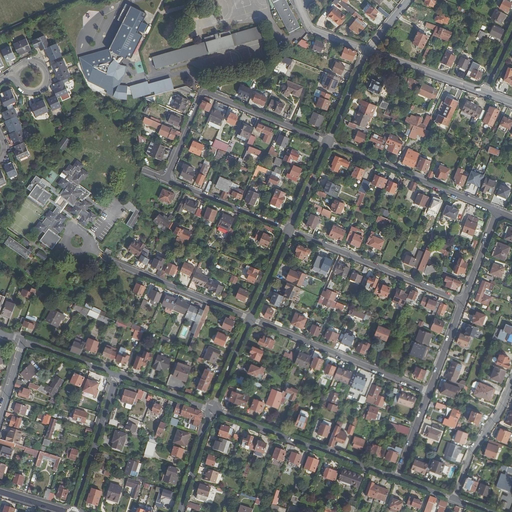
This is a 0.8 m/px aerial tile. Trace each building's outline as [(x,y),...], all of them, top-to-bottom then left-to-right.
[(300,28),(285,0),(271,0),(289,33),(300,28)] [(335,0),(352,14),(355,11),(346,4),(342,0),(335,0)] [(508,12),(511,1),(511,0),(503,0),(500,8),(508,12)] [(147,14),(131,6),(109,50),(124,57),(126,58),(127,56),(131,58),(142,36),(138,34),(139,31),(144,33),(148,25),(143,23),(147,14)] [(365,12),(373,19),(376,15),(375,14),(377,12),(371,6),(365,12)] [(378,10),(388,18),(390,15),(380,7),(378,10)] [(335,8),(327,17),(333,21),(333,20),(339,25),(346,17),(335,8)] [(501,23),(506,14),(497,10),(492,19),(501,23)] [(352,14),(351,15),(357,20),(350,28),(353,32),(355,30),(357,32),(359,32),(362,29),(363,30),(367,25),(361,20),(364,18),(355,11),(352,14)] [(447,24),(449,17),(444,15),(443,18),(437,16),(435,21),(442,24),(442,22),(447,24)] [(500,38),(504,29),(494,24),(490,34),(500,38)] [(206,42),(153,58),(156,69),(266,37),(263,26),(231,35),(230,30),(205,38),(206,42)] [(445,30),(445,29),(437,26),(435,30),(435,32),(438,33),(438,34),(443,36),(444,35),(449,37),(451,32),(445,30)] [(413,43),(423,48),(428,37),(422,34),(423,32),(420,31),(419,32),(418,32),(413,43)] [(44,35),(31,41),(35,51),(40,49),(41,50),(44,49),(49,47),(44,35)] [(25,39),(13,45),(18,56),(30,51),(25,39)] [(302,39),(298,45),(308,49),(309,45),(306,43),(307,41),(302,39)] [(313,50),(321,53),(324,44),(316,41),(313,50)] [(56,44),(49,47),(44,49),(49,61),(62,56),(56,44)] [(426,49),(422,58),(426,59),(432,47),(428,45),(426,49)] [(9,47),(1,51),(6,62),(14,58),(9,47)] [(356,51),(345,47),(341,57),(352,61),(356,51)] [(107,49),(79,57),(82,70),(88,81),(107,90),(106,93),(117,99),(127,100),(128,86),(120,85),(129,67),(120,65),(124,57),(109,50),(107,49)] [(451,66),(455,56),(446,52),(441,62),(451,66)] [(467,72),(473,62),(473,61),(467,57),(466,59),(461,57),(457,65),(465,69),(464,71),(467,72)] [(58,72),(69,67),(66,59),(54,64),(58,72)] [(467,72),(467,74),(479,79),(483,73),(478,71),(480,65),(473,62),(467,72)] [(341,75),(345,67),(336,63),(335,63),(333,67),(334,67),(333,71),(341,75)] [(73,76),(69,67),(58,72),(62,81),(65,79),(73,76)] [(340,78),(327,73),(324,80),(326,80),(326,82),(327,82),(325,88),(334,92),(340,78)] [(151,92),(154,91),(155,94),(174,89),(171,78),(148,84),(151,92)] [(414,91),(418,82),(409,78),(405,87),(414,91)] [(65,79),(62,81),(54,84),(56,88),(53,90),(56,97),(70,90),(65,79)] [(281,93),(287,80),(284,79),(278,92),(281,93)] [(379,95),(384,84),(373,79),(368,89),(379,95)] [(303,87),(287,80),(281,93),(280,95),(287,98),(289,93),(298,97),(303,87)] [(133,98),(151,93),(151,92),(148,84),(148,82),(130,86),(133,98)] [(426,84),(423,82),(418,93),(431,99),(434,100),(437,92),(435,91),(436,90),(431,88),(426,85),(426,84)] [(237,94),(248,97),(251,86),(240,83),(237,94)] [(186,87),(178,88),(179,90),(189,95),(192,89),(186,87)] [(16,102),(10,90),(2,93),(4,97),(1,98),(4,107),(16,102)] [(331,95),(323,92),(317,106),(328,110),(331,102),(329,101),(331,95)] [(253,101),(263,106),(266,98),(256,94),(255,95),(254,94),(252,100),(253,101)] [(188,104),(189,101),(178,96),(173,108),(185,113),(189,104),(188,104)] [(273,96),(271,100),(284,105),(285,102),(278,98),(273,96)] [(447,126),(459,101),(447,96),(444,103),(447,105),(442,115),(438,114),(435,120),(447,126)] [(61,108),(56,97),(48,100),(53,112),(61,108)] [(211,99),(205,97),(200,108),(209,112),(212,105),(209,104),(211,99)] [(284,105),(271,100),(269,107),(273,109),(273,110),(277,112),(278,109),(282,110),(284,105)] [(375,106),(360,100),(358,103),(362,105),(359,112),(370,117),(371,117),(375,106)] [(379,106),(386,109),(389,102),(382,100),(379,106)] [(477,108),(478,106),(466,100),(459,116),(471,122),(470,124),(475,126),(482,110),(477,108)] [(37,118),(48,113),(43,101),(32,107),(37,118)] [(492,124),(498,111),(490,107),(483,120),(492,124)] [(6,122),(16,117),(18,116),(14,108),(2,113),(6,122)] [(214,109),(208,120),(221,126),(226,116),(217,112),(218,111),(214,109)] [(400,115),(386,110),(384,114),(395,119),(398,120),(400,115)] [(359,112),(356,111),(355,115),(356,115),(353,123),(357,125),(364,128),(367,121),(369,121),(370,117),(359,112)] [(324,116),(315,112),(310,123),(320,127),(324,116)] [(227,122),(235,125),(238,117),(236,116),(236,115),(231,113),(227,122)] [(170,123),(177,127),(180,119),(177,117),(178,116),(176,115),(175,117),(173,116),(170,123)] [(407,117),(404,122),(409,123),(413,125),(422,128),(425,129),(431,116),(428,115),(423,124),(420,123),(423,118),(417,116),(417,118),(411,116),(409,118),(407,117)] [(10,135),(20,130),(21,129),(16,117),(6,122),(5,122),(10,135)] [(182,133),(145,117),(143,122),(156,128),(157,127),(161,129),(159,134),(173,140),(176,134),(181,136),(182,133)] [(509,133),(511,125),(511,122),(503,118),(498,128),(509,133)] [(263,139),(267,141),(270,136),(272,137),(272,135),(271,134),(272,130),(259,124),(256,130),(265,134),(263,139)] [(252,135),(254,128),(250,126),(249,128),(242,125),(238,133),(250,138),(252,135)] [(422,128),(413,125),(412,128),(409,137),(415,139),(417,134),(419,135),(422,128)] [(354,140),(364,144),(370,130),(365,128),(363,133),(358,131),(354,140)] [(419,135),(426,138),(426,136),(429,131),(425,129),(422,128),(419,135)] [(23,143),(26,142),(20,130),(10,135),(9,135),(14,147),(23,143)] [(386,141),(388,137),(374,132),(373,136),(372,135),(370,139),(377,142),(376,146),(383,149),(386,141)] [(397,137),(389,134),(388,137),(386,141),(391,143),(388,150),(396,154),(399,147),(400,147),(402,143),(398,141),(397,137)] [(70,139),(65,135),(58,145),(63,149),(70,139)] [(256,137),(252,135),(250,138),(247,145),(250,146),(252,147),(256,137)] [(277,144),(285,147),(289,138),(280,135),(277,144)] [(215,148),(219,150),(226,153),(229,146),(215,140),(212,147),(215,148)] [(200,155),(203,146),(194,142),(190,151),(200,155)] [(30,157),(23,143),(14,147),(17,152),(14,153),(18,162),(30,157)] [(165,147),(155,143),(154,146),(151,144),(147,154),(161,160),(164,152),(163,151),(165,147)] [(252,147),(250,146),(248,151),(255,154),(255,153),(259,155),(261,151),(252,147)] [(486,151),(498,156),(500,151),(488,146),(487,148),(486,151)] [(268,154),(277,157),(278,154),(274,152),(275,148),(272,147),(268,154)] [(284,160),(291,163),(294,159),(299,161),(300,161),(302,156),(301,155),(296,153),(296,151),(292,149),(291,150),(288,149),(287,152),(290,153),(289,156),(286,155),(284,160)] [(414,165),(419,154),(408,149),(403,162),(414,167),(414,165)] [(219,150),(215,158),(218,159),(220,156),(224,158),(226,153),(219,150)] [(422,155),(419,154),(414,165),(417,167),(416,168),(425,172),(430,161),(421,157),(422,155)] [(338,172),(340,166),(341,164),(348,167),(350,162),(336,156),(330,168),(338,172)] [(85,226),(89,220),(92,222),(97,216),(91,211),(89,213),(85,210),(90,204),(84,200),(84,199),(86,197),(90,192),(79,184),(82,179),(84,180),(88,173),(82,169),(81,171),(79,170),(83,165),(77,161),(72,167),(69,164),(65,171),(68,173),(64,179),(62,178),(58,184),(64,189),(65,189),(61,195),(68,200),(75,205),(74,206),(70,211),(77,216),(78,214),(80,216),(82,217),(79,221),(85,226)] [(4,167),(9,179),(18,175),(12,164),(4,167)] [(203,164),(199,174),(200,174),(196,183),(201,185),(209,166),(203,164)] [(184,178),(192,181),(196,173),(192,172),(194,168),(186,165),(184,169),(185,169),(182,176),(184,177),(184,178)] [(286,177),(297,182),(302,169),(291,165),(286,177)] [(446,179),(450,169),(440,165),(435,176),(441,178),(442,176),(446,179)] [(361,179),(364,171),(356,168),(354,173),(353,172),(352,176),(361,179)] [(463,170),(458,168),(454,179),(455,180),(454,182),(463,186),(466,176),(461,174),(463,170)] [(470,170),(464,190),(476,194),(483,174),(470,170)] [(281,175),(274,172),(270,182),(276,185),(281,175)] [(388,180),(374,174),(372,180),(371,182),(370,183),(384,189),(388,180)] [(45,205),(49,199),(52,194),(45,189),(47,185),(49,186),(50,185),(51,184),(45,180),(42,178),(41,179),(36,175),(27,188),(31,192),(28,196),(43,207),(45,205)] [(225,189),(221,198),(226,200),(228,194),(229,194),(231,188),(234,182),(220,177),(217,185),(225,189)] [(362,192),(366,193),(370,183),(371,182),(372,180),(365,177),(359,191),(362,192)] [(486,179),(481,191),(486,192),(487,191),(492,193),(497,183),(486,179)] [(333,193),(337,185),(328,181),(325,189),(331,191),(330,192),(333,193)] [(392,182),(389,181),(386,190),(394,193),(396,190),(395,190),(397,184),(392,182)] [(418,183),(413,181),(409,189),(414,191),(418,183)] [(229,194),(241,200),(243,195),(245,191),(238,189),(240,186),(233,183),(231,188),(229,194)] [(505,200),(510,189),(502,185),(497,197),(505,200)] [(275,188),(271,197),(274,198),(272,203),(280,206),(286,193),(275,188)] [(175,194),(163,189),(160,198),(171,203),(172,200),(173,201),(175,194)] [(254,205),(259,195),(250,191),(245,202),(254,205)] [(362,192),(356,205),(357,206),(360,207),(366,193),(362,192)] [(426,202),(428,196),(419,193),(415,203),(424,207),(426,202)] [(433,198),(430,197),(428,202),(424,212),(428,214),(431,207),(429,206),(430,205),(431,205),(433,198)] [(434,197),(433,198),(431,205),(439,208),(442,200),(434,197)] [(187,200),(183,198),(179,206),(196,213),(200,204),(187,199),(187,200)] [(136,206),(128,199),(124,203),(123,205),(126,208),(129,211),(130,209),(135,212),(127,224),(133,228),(143,212),(136,206)] [(341,213),(345,204),(336,200),(332,209),(341,213)] [(459,211),(455,209),(455,210),(451,209),(452,208),(448,206),(444,215),(456,220),(459,211)] [(46,218),(42,224),(39,222),(35,228),(40,232),(41,232),(42,230),(45,233),(40,240),(52,249),(61,237),(57,234),(59,231),(60,232),(64,226),(62,223),(66,217),(67,218),(69,215),(61,210),(60,209),(57,207),(53,212),(50,210),(45,217),(46,218)] [(213,221),(217,211),(208,207),(204,218),(213,221)] [(324,208),(322,212),(321,214),(329,217),(331,213),(332,212),(324,208)] [(155,221),(159,224),(161,221),(168,227),(171,221),(173,217),(171,215),(168,218),(166,216),(165,217),(161,214),(155,221)] [(229,231),(230,228),(235,218),(224,214),(219,226),(229,231)] [(306,226),(315,230),(320,218),(311,214),(306,226)] [(386,224),(388,219),(384,217),(379,215),(376,220),(386,224)] [(470,216),(468,220),(477,224),(479,219),(470,216)] [(477,224),(468,220),(465,227),(467,228),(470,229),(469,232),(468,233),(474,235),(478,224),(477,224)] [(159,224),(158,225),(165,232),(168,227),(161,221),(159,224)] [(181,236),(181,237),(185,239),(188,240),(191,232),(184,228),(183,229),(178,226),(175,233),(181,236)] [(342,240),(346,232),(333,226),(328,236),(334,238),(335,237),(342,240)] [(364,234),(363,231),(352,227),(347,240),(352,242),(351,244),(360,247),(364,237),(363,236),(364,234)] [(260,243),(268,246),(272,236),(259,231),(256,239),(261,241),(260,243)] [(384,237),(372,231),(366,243),(381,249),(385,239),(384,237)] [(5,244),(9,247),(27,260),(32,253),(19,244),(10,237),(5,244)] [(139,256),(146,245),(135,238),(128,250),(139,256)] [(505,260),(510,247),(497,242),(492,254),(505,260)] [(305,260),(310,249),(299,244),(297,250),(298,251),(296,255),(305,260)] [(450,251),(440,248),(439,251),(444,253),(443,256),(447,258),(450,251)] [(431,251),(429,250),(426,249),(422,261),(419,267),(419,268),(425,271),(426,274),(437,270),(434,263),(430,265),(426,264),(431,251)] [(45,260),(47,256),(39,251),(36,255),(45,260)] [(466,256),(459,253),(458,257),(460,258),(457,265),(466,268),(468,264),(464,262),(466,256)] [(138,260),(146,264),(149,259),(146,257),(147,256),(144,254),(144,256),(141,254),(138,260)] [(318,255),(313,269),(327,275),(333,260),(326,257),(325,258),(318,255)] [(419,267),(422,261),(411,256),(408,255),(405,261),(419,267)] [(152,266),(161,269),(166,259),(159,256),(157,259),(155,258),(152,266)] [(506,264),(496,260),(491,273),(501,277),(506,264)] [(167,261),(161,276),(165,278),(167,272),(174,275),(176,270),(177,270),(178,266),(167,261)] [(184,262),(180,271),(191,275),(195,266),(184,262)] [(349,267),(338,263),(334,272),(345,277),(349,267)] [(466,268),(457,265),(455,272),(453,271),(444,267),(442,270),(455,275),(456,273),(459,274),(460,271),(465,273),(466,268)] [(259,274),(260,271),(250,266),(249,270),(248,272),(250,273),(248,279),(254,282),(258,274),(259,274)] [(299,270),(292,267),(287,279),(300,284),(304,275),(298,273),(299,270)] [(37,274),(29,268),(28,269),(26,271),(34,277),(37,274)] [(197,269),(192,280),(197,282),(196,283),(205,287),(206,286),(209,278),(200,274),(201,270),(197,269)] [(359,282),(362,275),(353,272),(350,279),(359,282)] [(450,287),(454,278),(447,276),(446,278),(445,280),(447,281),(446,285),(450,287)] [(375,287),(379,279),(374,277),(373,279),(369,277),(368,279),(365,278),(362,285),(370,288),(371,285),(375,287)] [(209,278),(206,286),(212,289),(211,291),(221,294),(225,284),(209,278)] [(461,281),(454,278),(450,287),(455,288),(457,285),(459,286),(461,281)] [(491,295),(495,284),(483,280),(475,299),(490,305),(493,296),(491,295)] [(300,288),(287,283),(285,287),(287,288),(284,296),(292,300),(294,301),(297,294),(299,294),(300,291),(299,289),(300,288)] [(383,285),(378,283),(375,291),(380,294),(380,293),(387,296),(391,287),(384,284),(383,285)] [(134,292),(142,295),(146,287),(138,284),(134,292)] [(22,294),(33,298),(36,290),(29,287),(28,291),(23,290),(22,294)] [(89,297),(91,299),(99,289),(96,287),(89,297)] [(402,310),(409,294),(406,293),(401,291),(402,289),(398,287),(393,301),(397,302),(397,307),(402,310)] [(247,297),(249,292),(241,288),(237,298),(245,301),(248,301),(249,298),(247,297)] [(324,294),(323,296),(329,299),(333,300),(336,293),(328,289),(325,295),(324,294)] [(418,291),(418,290),(415,289),(414,290),(413,290),(412,292),(411,291),(408,297),(415,300),(418,292),(418,291)] [(158,302),(162,294),(153,290),(150,298),(158,302)] [(283,296),(274,292),(272,298),(274,299),(272,303),(279,306),(283,296)] [(175,306),(178,299),(167,295),(163,305),(174,309),(174,308),(175,306)] [(323,296),(321,295),(321,296),(321,297),(318,302),(330,307),(332,301),(333,300),(329,299),(323,296)] [(427,298),(423,297),(420,304),(434,310),(438,301),(438,300),(434,299),(433,300),(427,298)] [(186,301),(178,298),(178,299),(175,306),(183,309),(182,311),(187,313),(190,306),(185,304),(186,301)] [(434,310),(433,312),(443,316),(448,305),(438,301),(434,310)] [(2,315),(11,319),(16,305),(7,302),(2,315)] [(73,310),(80,314),(84,307),(78,304),(77,304),(76,303),(73,310)] [(191,305),(190,306),(187,313),(186,316),(200,322),(205,311),(200,309),(200,310),(195,308),(195,307),(191,305)] [(204,323),(211,307),(207,305),(205,311),(200,322),(204,323)] [(84,307),(80,314),(88,317),(89,315),(97,319),(100,313),(92,310),(84,307)] [(269,319),(274,311),(268,307),(264,316),(269,319)] [(364,318),(366,314),(365,313),(351,308),(349,312),(364,318)] [(65,320),(67,316),(53,309),(47,320),(58,326),(62,319),(65,320)] [(488,316),(474,310),(469,321),(484,327),(488,316)] [(100,313),(97,319),(105,322),(107,317),(100,313)] [(302,328),(307,318),(296,313),(292,323),(302,328)] [(234,321),(236,317),(232,315),(230,319),(227,318),(223,328),(231,331),(235,321),(234,321)] [(24,326),(33,329),(36,322),(27,318),(24,326)] [(120,318),(118,321),(128,326),(132,328),(134,324),(120,318)] [(443,325),(444,322),(435,318),(431,327),(442,332),(444,326),(443,325)] [(118,321),(117,321),(117,323),(119,324),(119,326),(126,329),(128,326),(118,321)] [(194,336),(198,338),(204,323),(200,322),(194,336)] [(317,335),(321,328),(313,324),(309,332),(317,335)] [(465,333),(475,337),(479,328),(469,324),(465,333)] [(511,325),(508,324),(506,330),(503,329),(500,337),(505,340),(506,337),(510,339),(509,341),(511,342),(511,325)] [(386,340),(390,331),(379,326),(374,335),(386,340)] [(330,347),(334,348),(340,334),(328,329),(324,337),(333,341),(330,347)] [(344,334),(348,335),(349,332),(342,329),(340,334),(334,348),(337,349),(344,334)] [(415,341),(427,346),(432,334),(420,330),(415,341)] [(228,343),(230,337),(219,332),(215,342),(224,346),(226,342),(228,343)] [(457,342),(464,345),(467,346),(470,337),(461,333),(457,342)] [(188,352),(194,337),(191,336),(185,350),(188,352)] [(272,339),(265,336),(262,340),(260,339),(258,343),(271,349),(274,342),(271,341),(272,339)] [(76,338),(71,351),(81,355),(86,343),(83,341),(76,338)] [(426,351),(429,347),(427,346),(415,341),(411,340),(409,345),(413,346),(410,354),(422,359),(425,351),(426,351)] [(368,349),(369,346),(359,342),(356,350),(363,353),(366,348),(368,349)] [(303,345),(299,343),(293,357),(297,359),(299,353),(300,351),(303,345)] [(85,349),(97,353),(99,348),(87,344),(85,349)] [(103,355),(115,360),(119,350),(115,349),(114,352),(112,351),(113,348),(106,346),(103,355)] [(259,361),(263,352),(253,347),(251,352),(252,353),(250,357),(259,361)] [(211,348),(206,359),(215,363),(218,356),(220,357),(222,352),(211,348)] [(282,356),(291,360),(294,354),(285,350),(282,356)] [(320,352),(315,350),(312,358),(315,359),(312,366),(319,370),(324,360),(317,357),(320,352)] [(148,358),(151,359),(153,354),(146,351),(143,358),(138,356),(134,367),(140,370),(142,364),(146,365),(148,358)] [(297,359),(295,363),(306,368),(310,357),(299,353),(297,359)] [(509,363),(511,358),(500,354),(500,355),(496,353),(493,360),(497,362),(497,363),(508,368),(510,363),(509,363)] [(117,360),(127,364),(130,356),(125,354),(125,355),(123,354),(122,356),(119,354),(117,360)] [(168,369),(168,367),(171,361),(171,360),(158,355),(154,368),(160,370),(162,367),(168,369)] [(447,374),(446,377),(450,379),(455,381),(457,377),(463,364),(453,361),(448,374),(447,374)] [(332,375),(336,367),(328,363),(325,372),(332,375)] [(22,373),(29,381),(39,371),(32,364),(22,373)] [(187,381),(191,368),(180,364),(175,376),(187,381)] [(265,368),(261,366),(260,368),(252,364),(248,373),(257,377),(259,373),(263,374),(265,368)] [(501,382),(506,370),(495,366),(491,378),(501,382)] [(427,381),(431,371),(426,370),(417,367),(414,375),(427,381)] [(338,368),(334,379),(347,385),(352,373),(338,368)] [(202,379),(210,382),(215,373),(206,369),(202,379)] [(353,382),(352,386),(361,390),(362,386),(359,384),(362,378),(361,377),(362,374),(358,372),(357,375),(356,375),(355,377),(356,378),(355,382),(353,382)] [(88,380),(76,374),(72,383),(85,388),(88,380)] [(206,391),(210,382),(202,379),(195,376),(193,382),(199,384),(198,388),(206,391)] [(51,387),(44,384),(41,387),(38,390),(44,393),(46,390),(51,393),(51,396),(55,397),(58,391),(57,391),(63,381),(58,377),(51,387)] [(461,388),(464,389),(465,385),(455,381),(450,379),(449,383),(444,382),(440,392),(457,399),(461,388)] [(99,384),(88,380),(85,388),(83,392),(95,396),(99,384)] [(282,393),(295,398),(299,390),(292,387),(291,389),(289,389),(291,381),(288,380),(282,393)] [(489,399),(493,388),(479,382),(474,394),(489,399)] [(367,402),(370,403),(371,400),(376,402),(374,404),(382,407),(383,404),(384,402),(386,398),(379,396),(382,388),(373,385),(367,402)] [(227,389),(224,395),(230,397),(229,400),(246,407),(250,398),(232,391),(234,388),(230,386),(229,390),(227,389)] [(29,398),(31,391),(25,389),(24,392),(21,391),(20,396),(29,398)] [(272,389),(266,404),(277,408),(280,402),(283,403),(286,397),(294,400),(295,398),(282,393),(272,389)] [(133,405),(138,394),(126,390),(123,402),(133,405)] [(400,394),(397,393),(396,394),(393,402),(395,403),(411,409),(416,398),(409,396),(409,397),(400,394)] [(360,395),(358,401),(363,404),(366,397),(360,395)] [(260,411),(264,402),(254,399),(251,408),(260,411)] [(329,402),(327,402),(325,408),(335,411),(337,412),(339,406),(334,404),(329,402)] [(436,402),(435,407),(448,411),(450,406),(436,402)] [(24,414),(27,407),(18,404),(15,411),(24,414)] [(163,407),(156,404),(153,412),(160,414),(163,407)] [(201,412),(185,406),(182,415),(191,419),(189,423),(199,427),(203,415),(201,412)] [(375,419),(378,409),(369,406),(367,415),(364,414),(363,418),(370,420),(371,418),(375,419)] [(304,428),(309,413),(301,409),(296,424),(304,428)] [(445,418),(443,424),(447,425),(455,428),(460,414),(457,413),(458,410),(453,409),(450,417),(449,419),(447,418),(445,418)] [(85,423),(89,414),(77,410),(74,420),(85,423)] [(479,424),(482,414),(472,410),(468,420),(479,424)] [(7,413),(6,416),(13,418),(10,425),(20,428),(21,424),(22,420),(23,419),(13,416),(14,415),(7,413)] [(129,417),(124,431),(126,431),(127,429),(132,431),(132,433),(139,435),(144,423),(129,417)] [(179,420),(173,417),(170,424),(181,427),(181,426),(177,425),(179,420)] [(58,421),(53,419),(47,437),(52,438),(58,421)] [(317,421),(314,431),(318,432),(317,434),(326,437),(330,426),(317,421)] [(337,421),(328,445),(333,447),(336,440),(344,443),(347,435),(346,432),(339,430),(340,427),(337,425),(338,424),(339,422),(337,421)] [(167,424),(161,423),(156,436),(161,438),(167,424)] [(385,424),(384,427),(393,430),(407,434),(410,428),(399,424),(398,426),(390,423),(389,425),(385,424)] [(242,427),(232,424),(231,429),(237,431),(235,438),(239,439),(242,427)] [(347,432),(352,434),(356,426),(351,424),(347,432)] [(230,430),(231,429),(223,426),(219,436),(227,439),(229,434),(232,435),(233,430),(230,430)] [(442,432),(433,428),(427,426),(423,436),(439,441),(442,432)] [(8,434),(6,441),(19,445),(23,431),(12,428),(10,434),(8,434)] [(464,443),(468,433),(458,429),(455,440),(464,443)] [(506,443),(510,433),(501,429),(496,439),(506,443)] [(114,443),(114,445),(122,448),(126,434),(117,431),(113,442),(114,443)] [(190,434),(179,431),(175,443),(186,447),(190,434)] [(258,442),(259,440),(249,436),(248,440),(244,439),(242,446),(246,448),(247,446),(251,447),(251,446),(257,447),(258,442)] [(362,449),(365,440),(355,436),(352,442),(354,443),(353,446),(362,449)] [(511,448),(486,438),(483,443),(488,444),(484,454),(491,457),(494,450),(497,452),(497,453),(511,459),(511,448)] [(0,439),(0,442),(15,447),(15,446),(25,450),(26,447),(19,445),(6,441),(0,439)] [(216,442),(214,450),(224,453),(228,441),(221,439),(219,442),(216,442)] [(144,456),(152,459),(156,444),(149,441),(144,456)] [(267,444),(258,442),(257,447),(254,456),(252,460),(261,463),(263,458),(267,444)] [(460,453),(462,447),(451,443),(447,455),(456,458),(458,452),(460,453)] [(380,456),(383,447),(373,444),(370,452),(380,456)] [(182,458),(185,449),(175,446),(172,455),(182,458)] [(292,446),(290,452),(290,453),(293,454),(290,462),(300,466),(303,457),(294,454),(296,447),(292,446)] [(388,446),(387,449),(389,450),(385,458),(395,462),(398,453),(400,454),(402,449),(395,447),(394,449),(388,446)] [(11,458),(14,450),(4,447),(2,455),(11,458)] [(76,460),(79,450),(70,447),(68,453),(69,454),(68,458),(76,460)] [(286,452),(277,449),(274,458),(283,462),(286,452)] [(35,450),(34,455),(33,457),(39,459),(41,452),(35,450)] [(39,459),(37,465),(41,467),(45,456),(57,460),(53,471),(57,472),(58,468),(62,458),(41,452),(39,459)] [(215,467),(216,462),(218,458),(210,455),(207,465),(215,467)] [(139,472),(142,464),(140,464),(141,462),(129,458),(124,473),(129,475),(130,470),(139,473),(139,472)] [(316,473),(320,462),(310,458),(306,469),(316,473)] [(411,468),(425,474),(428,464),(415,459),(411,468)] [(441,473),(444,464),(434,460),(430,469),(441,473)] [(282,475),(286,464),(280,462),(276,473),(282,475)] [(178,469),(170,467),(165,481),(175,485),(178,477),(176,476),(178,469)] [(338,473),(328,469),(324,478),(335,482),(338,473)] [(219,473),(209,470),(207,476),(206,476),(205,480),(215,484),(219,473)] [(363,478),(343,470),(339,481),(359,489),(363,478)] [(15,474),(12,482),(19,485),(20,482),(23,483),(25,477),(15,474)] [(511,489),(511,479),(505,477),(506,475),(502,474),(497,487),(505,490),(506,488),(511,489)] [(468,478),(465,487),(475,491),(475,490),(477,490),(481,478),(474,475),(472,480),(468,478)] [(129,478),(126,486),(135,489),(132,498),(137,500),(142,484),(135,482),(135,480),(129,478)] [(62,482),(60,488),(58,497),(66,500),(69,491),(66,490),(67,487),(68,484),(62,482)] [(212,486),(201,483),(200,485),(201,486),(198,494),(199,494),(197,499),(206,502),(212,486)] [(376,499),(380,487),(375,485),(375,484),(370,483),(365,495),(376,499)] [(488,496),(491,488),(482,484),(479,492),(488,496)] [(123,488),(112,485),(108,499),(118,502),(123,488)] [(212,486),(206,502),(210,503),(215,487),(212,486)] [(390,491),(380,487),(376,499),(385,502),(390,491)] [(177,498),(178,493),(171,491),(161,488),(160,492),(159,497),(161,498),(163,498),(164,494),(177,498)] [(101,498),(90,495),(88,503),(98,506),(101,498)] [(298,498),(293,496),(290,503),(299,506),(301,499),(298,498)] [(419,501),(410,497),(407,505),(421,510),(423,503),(419,501)] [(438,499),(430,497),(424,511),(433,511),(434,509),(433,508),(434,504),(436,505),(438,499)] [(399,511),(403,503),(394,500),(391,508),(390,511),(393,511),(399,511)] [(444,511),(448,503),(441,500),(439,507),(440,507),(438,511),(444,511)] [(187,507),(200,511),(201,507),(188,503),(187,507)]
